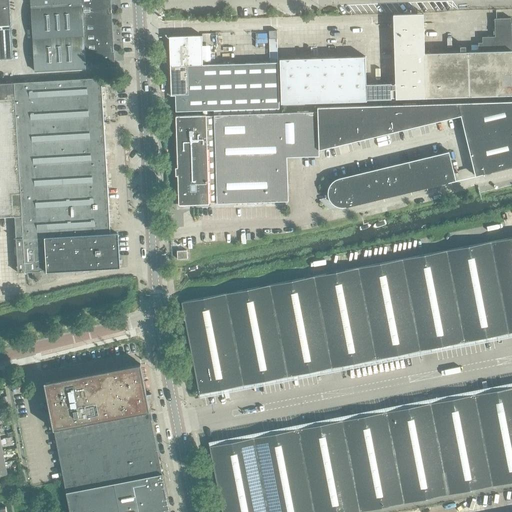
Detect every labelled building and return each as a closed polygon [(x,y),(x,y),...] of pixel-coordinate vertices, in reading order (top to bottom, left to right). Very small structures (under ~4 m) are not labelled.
[(9,0),(0,0),(0,58),(13,58),(9,0)] [(30,0),(35,71),(85,68),(85,67),(87,66),(87,63),(114,61),(110,0),(30,0)] [(369,83),(366,83),(367,99),(391,98),(391,97),(396,97),(396,98),(511,94),(511,49),(510,50),(509,17),(493,18),(493,36),(482,36),(483,51),(466,51),(466,46),(460,46),(460,51),(425,52),(424,28),(424,26),(423,13),(393,14),(394,27),(394,39),(395,82),(395,83),(392,83),(376,83),(372,83),(369,83)] [(277,38),(277,30),(269,30),(269,38),(277,38)] [(278,62),(270,62),(203,64),(202,36),(202,35),(169,37),(171,95),(175,95),(176,110),(279,107),(279,89),(278,62)] [(278,62),(277,38),(269,38),(270,62),(278,62)] [(348,56),(331,57),(333,102),(350,101),(348,56)] [(365,56),(348,56),(350,101),(367,100),(367,99),(366,83),(366,56),(365,56)] [(314,57),(297,58),(298,103),(316,102),(314,57)] [(331,57),(314,57),(316,102),(333,102),(331,57)] [(281,59),(280,59),(281,104),(298,103),(297,58),(281,59)] [(111,233),(104,108),(102,77),(14,83),(9,83),(0,83),(0,216),(15,216),(18,271),(17,271),(17,272),(40,270),(46,269),(47,270),(119,266),(117,233),(111,233)] [(511,101),(367,105),(317,107),(317,111),(319,150),(461,116),(473,165),(476,176),(511,167),(511,101)] [(319,150),(317,111),(313,111),(214,114),(214,116),(206,116),(206,115),(176,116),(179,204),(209,203),(209,202),(217,202),(217,203),(288,201),(287,153),(319,151),(319,150)] [(456,180),(453,170),(449,151),(339,178),(336,179),(332,182),(330,185),(328,188),(328,192),(328,196),(330,200),(332,203),(335,205),(339,207),(342,207),(346,207),(348,207),(399,194),(447,183),(448,182),(456,180)] [(511,331),(511,237),(491,241),(509,333),(511,331)] [(509,333),(491,241),(447,250),(465,341),(509,333)] [(187,250),(177,251),(177,259),(187,258),(187,250)] [(465,341),(447,250),(402,259),(420,350),(465,341)] [(420,350),(402,259),(358,267),(376,358),(420,350)] [(376,358),(358,267),(314,276),(332,367),(333,367),(341,365),(376,358)] [(332,367),(314,276),(270,285),(288,376),(332,367)] [(288,376),(270,285),(226,293),(244,384),(288,376)] [(244,384),(226,293),(182,302),(199,393),(244,384)] [(54,429),(149,411),(140,364),(45,382),(54,429)] [(511,480),(511,386),(474,393),(492,485),(511,480)] [(492,485),(474,393),(440,400),(430,402),(448,493),(492,485)] [(448,493),(430,402),(414,405),(386,411),(404,502),(448,493)] [(169,511),(165,490),(162,474),(149,411),(54,429),(70,511),(169,511)] [(404,502),(386,411),(342,420),(360,511),(404,502)] [(352,511),(360,511),(342,420),(326,423),(298,428),(314,511),(352,511)] [(314,511),(298,428),(263,435),(255,437),(254,437),(268,511),(314,511)] [(268,511),(254,437),(209,446),(222,511),(268,511)]
